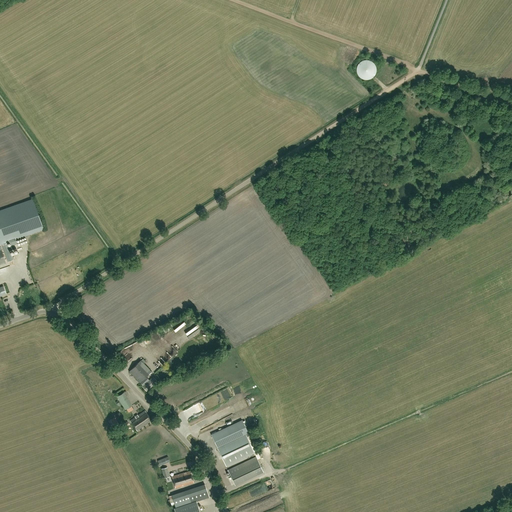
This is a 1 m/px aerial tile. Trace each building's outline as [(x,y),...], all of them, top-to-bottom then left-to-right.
[(32,199),(0,210),(0,244),(2,244),(8,262),(13,260),(8,248),(14,246),(14,245),(17,244),(16,239),(43,230),(32,199)] [(154,343),(161,338),(157,331),(150,336),(154,343)] [(147,363),(144,359),(142,361),(141,360),(129,371),(140,383),(143,386),(142,386),(146,391),(158,382),(153,377),(149,380),(146,376),(152,371),(149,369),(150,368),(149,366),(148,367),(145,365),(147,363)] [(125,410),(132,406),(123,393),(117,397),(125,410)] [(137,431),(152,421),(145,410),(130,421),(137,431)] [(226,466),(254,453),(240,422),(211,435),(226,466)] [(159,466),(170,462),(168,457),(158,460),(159,466)] [(235,485),(263,472),(256,457),(228,470),(235,485)] [(164,478),(170,476),(167,467),(161,469),(164,478)] [(175,488),(194,483),(190,471),(172,476),(175,488)] [(205,484),(172,495),(176,508),(174,508),(175,511),(199,511),(196,501),(209,497),(205,484)] [(249,499),(260,493),(258,489),(247,495),(249,499)] [(275,496),(249,506),(251,511),(256,509),(256,510),(259,509),(277,502),(275,496)]
